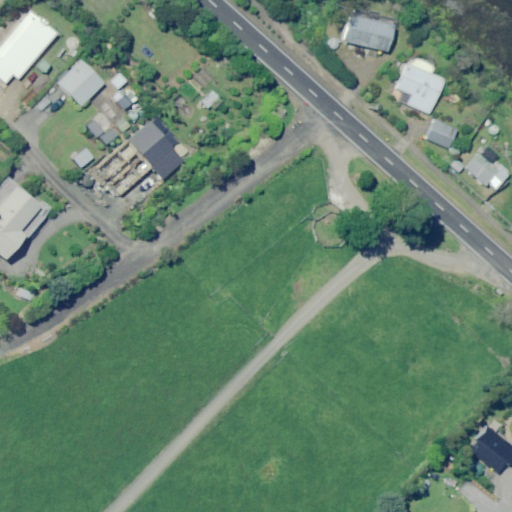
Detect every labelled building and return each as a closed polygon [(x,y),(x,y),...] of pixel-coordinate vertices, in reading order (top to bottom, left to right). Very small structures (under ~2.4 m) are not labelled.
[(43,27),(23,10),(0,37),(0,82),(2,84),(10,75),(15,79),(56,32),(46,23),(43,27)] [(390,26),(345,16),(339,42),(385,52),(390,26)] [(430,67),(404,56),(391,88),(409,95),(405,105),(428,114),(441,81),(427,75),(430,67)] [(101,84),(78,61),(55,84),(79,107),(101,84)] [(132,101),(120,89),(110,98),(122,110),(132,101)] [(217,98),(210,92),(199,103),(205,109),(217,98)] [(106,130),(93,118),(84,127),(104,148),(120,132),(112,124),(106,130)] [(181,161),(170,149),(175,144),(151,119),(146,123),(125,143),(161,180),(181,161)] [(455,130),(434,121),(426,140),(447,149),(455,130)] [(491,166),(477,153),(462,169),(483,188),(487,184),(493,189),(508,173),(495,161),(491,166)] [(36,206),(6,181),(0,188),(0,259),(0,260),(20,238),(22,240),(48,209),(39,202),(36,206)] [(511,464),(511,449),(485,429),(467,453),(498,476),(507,464),(511,466),(511,464)]
